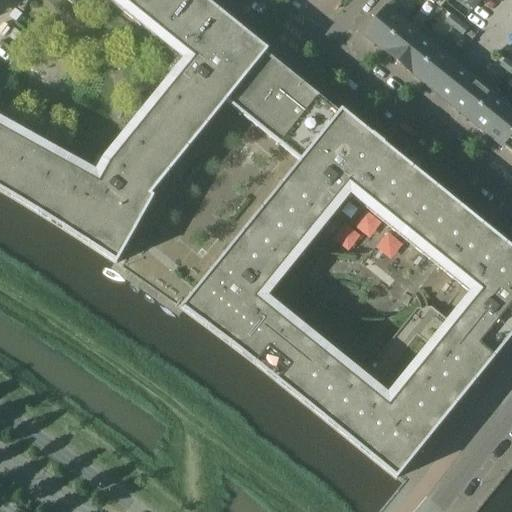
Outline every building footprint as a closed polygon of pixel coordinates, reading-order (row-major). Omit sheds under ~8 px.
[(152,199),(149,197),(226,103),(255,126),(256,127),(255,127),(270,140),(271,139),(301,163),(261,212),(259,211),(250,221),(252,223),(232,247),(223,257),(224,258),(197,291),(196,292),(186,304),(182,310),(231,347),(278,384),(396,479),(476,380),(482,373),(484,371),(492,361),(511,335),(511,251),(452,203),(452,202),(451,201),(445,196),(443,195),(405,165),(405,164),(404,163),(398,158),(396,157),(382,146),(383,146),(381,144),(374,139),(372,137),(372,138),(341,113),(339,116),(315,97),(310,93),(309,92),(310,91),(308,90),(296,80),(294,79),(293,79),(287,74),(264,55),(266,53),(265,52),(212,8),(211,6),(203,0),(202,0),(0,0),(0,192),(47,220),(116,264),(152,199)] [(473,10),(477,4),(480,1),(478,0),(470,0),(466,5),(473,10)] [(408,16),(391,2),(386,8),(364,35),(382,49),(403,23),(404,23),(409,17),(408,16)] [(446,21),(454,28),(459,22),(451,15),(446,21)] [(468,29),(459,22),(454,28),(463,35),(468,29)] [(403,23),(382,49),(398,63),(420,36),(419,36),(413,31),(404,23),(403,23)] [(442,44),(425,30),(424,29),(424,30),(419,36),(420,36),(398,63),(415,77),(442,44)] [(433,91),(443,78),(459,58),(442,44),(415,77),(433,91)] [(500,65),(509,72),(511,68),(511,64),(505,59),(500,65)] [(497,88),(479,74),(452,106),(470,121),(491,94),(492,95),(497,88)] [(492,95),(491,94),(470,121),(486,134),(508,107),(492,95)] [(511,110),(508,107),(486,134),(503,148),(511,136),(511,110)] [(511,136),(503,148),(511,155),(511,136)]
